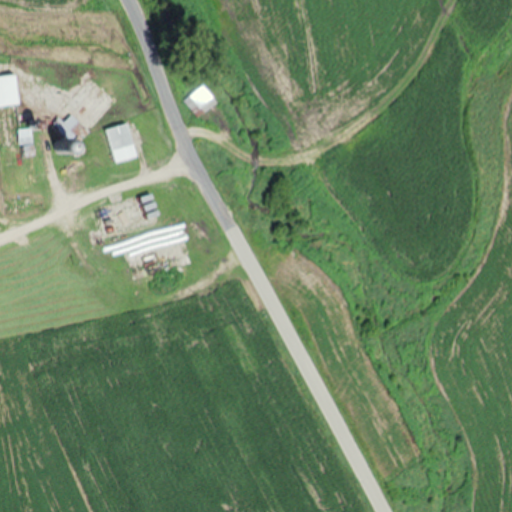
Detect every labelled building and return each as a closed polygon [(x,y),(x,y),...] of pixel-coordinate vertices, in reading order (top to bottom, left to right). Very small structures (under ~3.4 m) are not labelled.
[(11,73),(0,74),(0,157),(23,154),(21,140),(28,140),(23,102),(14,103),(11,73)] [(51,122),(68,139),(107,99),(90,83),(51,122)] [(212,98),(200,85),(183,101),(196,114),(212,98)] [(117,135),(119,141),(111,143),(116,159),(133,153),(126,132),(117,135)] [(31,191),(15,191),(15,200),(26,200),(26,206),(31,206),(31,191)] [(12,246),(11,232),(0,233),(2,247),(12,246)] [(80,296),(77,274),(50,278),(50,284),(23,288),(25,304),(80,296)]
